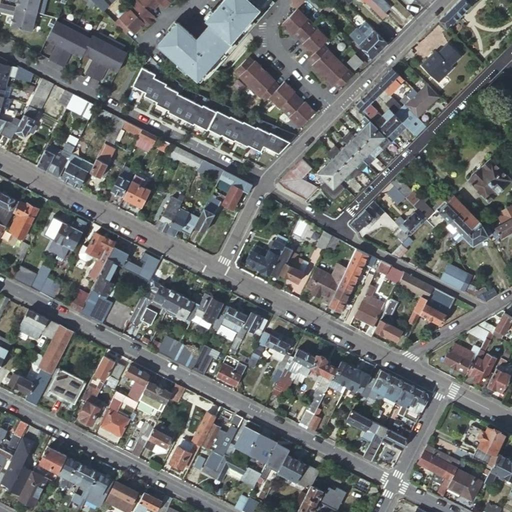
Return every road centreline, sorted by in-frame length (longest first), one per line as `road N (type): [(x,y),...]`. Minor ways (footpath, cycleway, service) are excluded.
road 1 (residential): [(0,283),(394,484)]
road 2 (residential): [(0,47),(262,185)]
road 3 (residential): [(511,52),(334,229)]
road 4 (residential): [(221,511),(0,399)]
road 5 (residential): [(0,160),(218,272)]
road 6 (residential): [(218,272),(398,363)]
road 7 (residential): [(334,229),(487,309)]
road 8 (unclassified): [(283,0),(261,34),(333,113)]
road 9 (residential): [(431,12),(333,113)]
